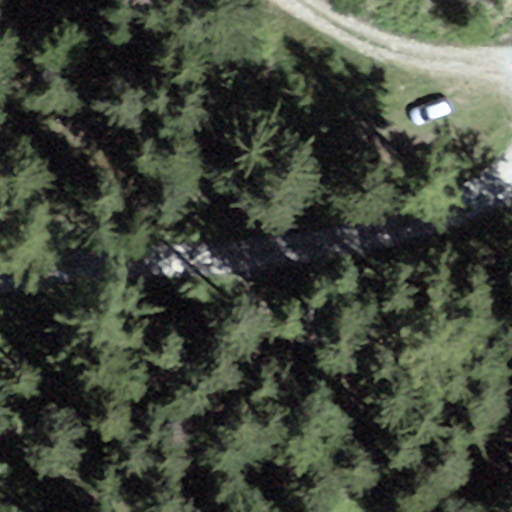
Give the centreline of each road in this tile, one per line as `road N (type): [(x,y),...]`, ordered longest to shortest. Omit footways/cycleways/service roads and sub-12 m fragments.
road 1 (track): [(0,327),(250,304),(449,208),(511,164)]
road 2 (track): [(511,71),(414,61),(303,0)]
